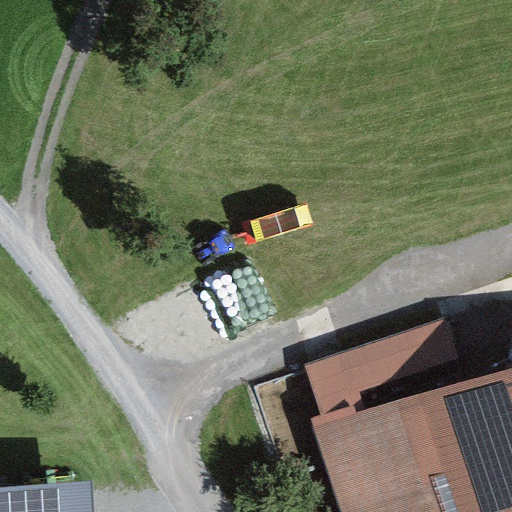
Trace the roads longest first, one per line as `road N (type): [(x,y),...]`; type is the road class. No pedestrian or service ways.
road 1 (track): [(108,0),(56,108),(26,246)]
road 2 (track): [(0,221),(150,411)]
